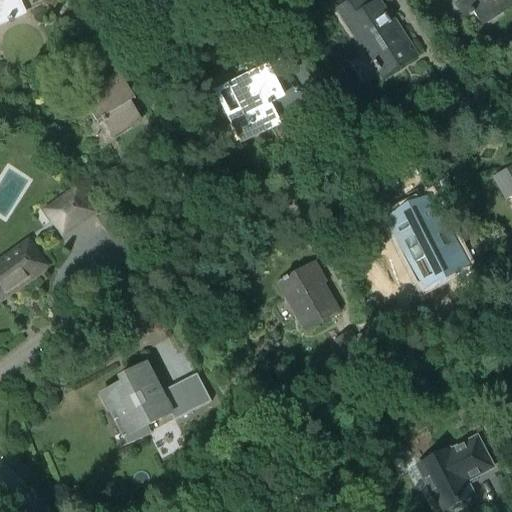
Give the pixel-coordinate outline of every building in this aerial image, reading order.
[(0,0),(0,25),(24,15),(17,0),(0,0)] [(377,3),(370,8),(364,0),(353,0),(338,10),(383,79),(416,57),(400,32),(397,34),(377,3)] [(511,0),(465,0),(480,23),(501,10),(503,14),(511,7),(511,0)] [(242,66),(248,77),(228,87),(239,111),(228,116),(242,144),(272,129),(261,108),(283,98),(268,67),(265,69),(259,57),(242,66)] [(140,123),(130,105),(135,102),(119,75),(80,98),(97,125),(102,122),(113,139),(140,123)] [(511,169),(494,179),(505,200),(511,196),(511,169)] [(92,214),(76,192),(48,212),(64,234),(92,214)] [(425,206),(392,223),(413,265),(419,262),(428,281),(463,264),(446,231),(439,235),(435,228),(436,228),(425,206)] [(0,265),(0,291),(5,288),(10,292),(45,267),(29,245),(0,265)] [(499,253),(489,256),(491,264),(501,261),(499,253)] [(278,287),(291,309),(297,305),(311,331),(340,314),(312,267),(278,287)] [(393,323),(387,326),(393,339),(399,336),(393,323)] [(351,335),(333,345),(345,366),(363,356),(351,335)] [(199,379),(163,398),(147,367),(129,376),(132,381),(101,397),(109,413),(114,411),(128,444),(149,436),(146,429),(171,416),(174,423),(211,404),(199,379)] [(492,469),(476,439),(473,440),(471,441),(449,453),(448,451),(418,467),(416,468),(417,469),(439,511),(443,511),(445,511),(444,511),(452,511),(461,507),(459,504),(472,497),(465,483),(492,469)]
